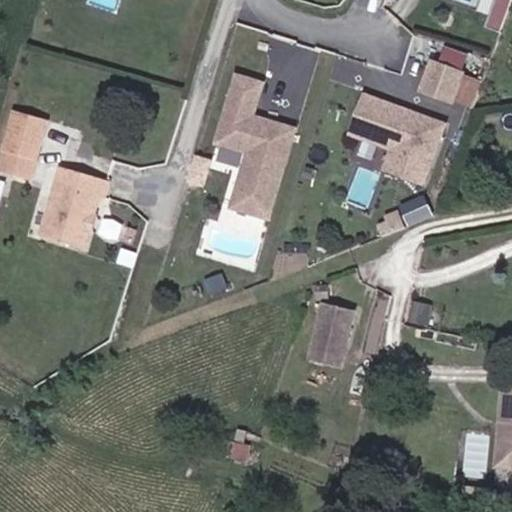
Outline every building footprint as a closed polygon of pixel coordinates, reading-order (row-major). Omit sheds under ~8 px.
[(493,31),(504,3),(495,0),(488,0),(479,26),(493,31)] [(488,45),(493,31),(479,26),(474,40),(488,45)] [(442,110),(452,83),(421,72),(411,99),(442,110)] [(254,91),(227,82),(205,150),(236,160),(225,193),(229,194),(222,215),(255,226),(283,140),(242,127),(254,91)] [(461,117),(471,90),(452,83),(442,110),(461,117)] [(405,125),(353,105),(340,143),(381,158),(391,163),(394,169),(388,184),(410,193),(432,136),(410,127),(408,132),(403,130),(405,125)] [(0,163),(24,171),(36,131),(6,121),(0,138),(0,163)] [(373,178),(388,184),(394,169),(391,163),(381,158),(373,178)] [(0,183),(18,189),(24,171),(0,163),(0,183)] [(74,243),(78,230),(86,209),(91,211),(97,195),(50,179),(27,247),(68,261),(74,243)] [(85,233),(78,230),(74,243),(80,245),(85,233)] [(304,365),(335,370),(347,309),(315,304),(304,365)] [(397,328),(410,332),(415,313),(402,310),(397,328)] [(331,387),(335,370),(304,365),(301,383),(331,387)] [(487,467),(511,468),(511,390),(474,387),(470,425),(477,426),(475,451),(487,467)] [(511,475),(511,471),(511,468),(487,467),(475,451),(477,426),(470,425),(466,471),(511,475)]
